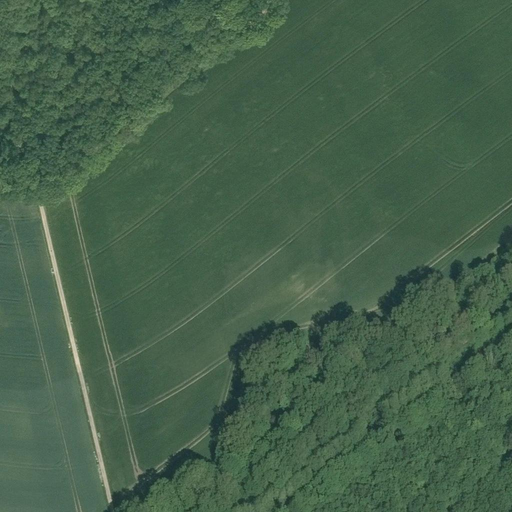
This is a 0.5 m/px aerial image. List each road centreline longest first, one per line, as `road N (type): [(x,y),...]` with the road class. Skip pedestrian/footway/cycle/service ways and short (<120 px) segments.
road 1 (track): [(511,312),(244,511)]
road 2 (track): [(321,511),(511,364)]
